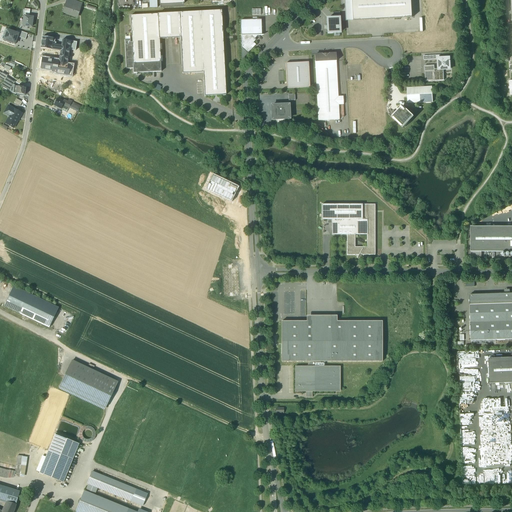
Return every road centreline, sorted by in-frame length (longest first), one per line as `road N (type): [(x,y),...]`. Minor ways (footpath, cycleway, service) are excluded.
road 1 (track): [(0,317),(265,437)]
road 2 (unclassified): [(255,272),(511,275)]
road 3 (unclassified): [(275,40),(245,86),(255,272)]
road 4 (unclassified): [(255,272),(278,511)]
road 5 (track): [(125,376),(87,465),(152,489),(144,510),(99,493)]
road 6 (residential): [(38,0),(24,145)]
